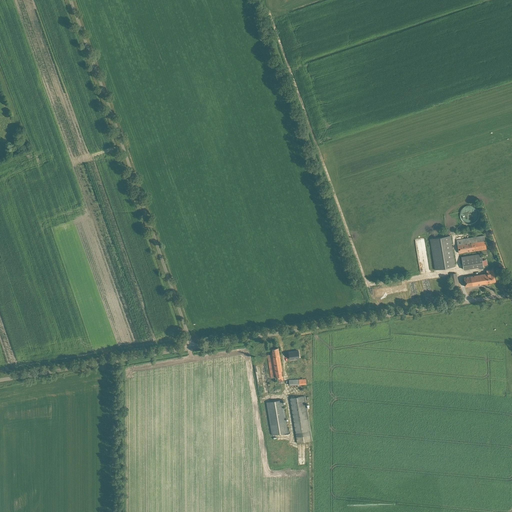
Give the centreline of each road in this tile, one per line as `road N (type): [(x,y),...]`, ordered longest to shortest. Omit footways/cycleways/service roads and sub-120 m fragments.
road 1 (unclassified): [(191,349),(70,0)]
road 2 (unclassified): [(191,349),(511,294)]
road 3 (unclassified): [(0,381),(191,349)]
